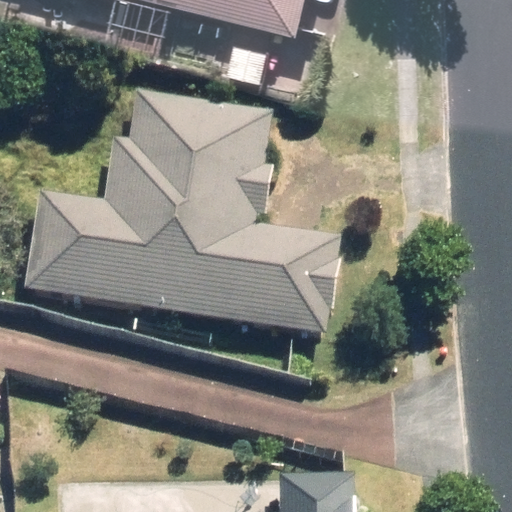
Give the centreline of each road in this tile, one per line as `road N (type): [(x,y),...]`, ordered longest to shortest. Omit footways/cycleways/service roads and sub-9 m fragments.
road 1 (unknown): [(511,423),(0,336)]
road 2 (residential): [(503,0),(511,135)]
